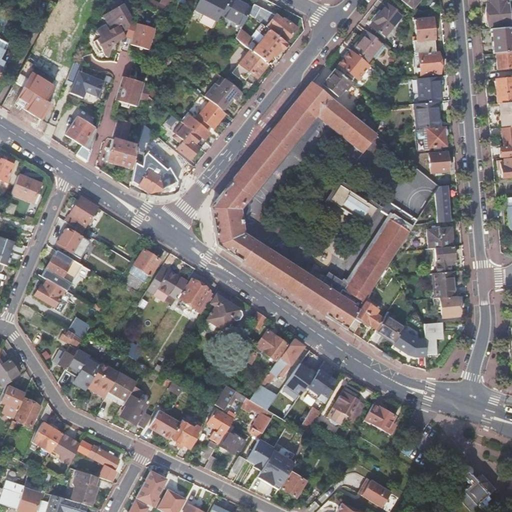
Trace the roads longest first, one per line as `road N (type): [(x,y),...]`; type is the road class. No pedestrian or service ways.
road 1 (tertiary): [(463,407),(370,368),(168,231)]
road 2 (residential): [(485,280),(457,0)]
road 3 (tertiary): [(331,24),(168,231)]
road 4 (residential): [(5,330),(62,410),(145,450)]
road 5 (residential): [(69,169),(5,330)]
road 6 (residential): [(145,450),(271,511)]
road 7 (unknown): [(123,54),(85,179)]
road 8 (residential): [(463,407),(487,325),(485,280)]
